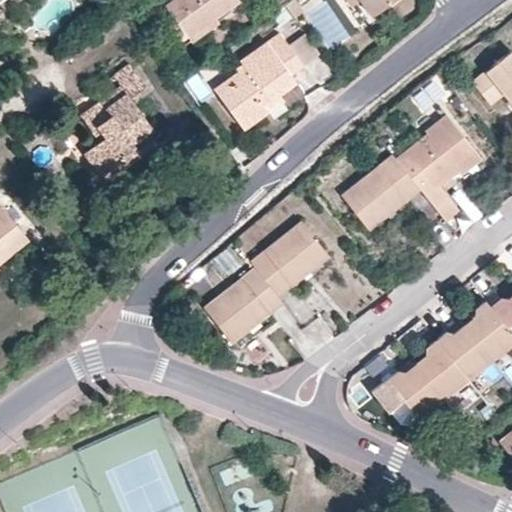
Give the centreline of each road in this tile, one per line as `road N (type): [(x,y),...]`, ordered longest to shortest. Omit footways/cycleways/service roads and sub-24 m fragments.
road 1 (residential): [(473,5),(247,190),(170,264),(144,296),(129,358)]
road 2 (residential): [(511,215),(321,367),(290,419)]
road 3 (residential): [(290,419),(492,511)]
road 4 (residential): [(129,358),(290,419)]
road 5 (unknown): [(0,94),(125,0)]
road 6 (residential): [(0,422),(55,379),(94,361),(129,358)]
